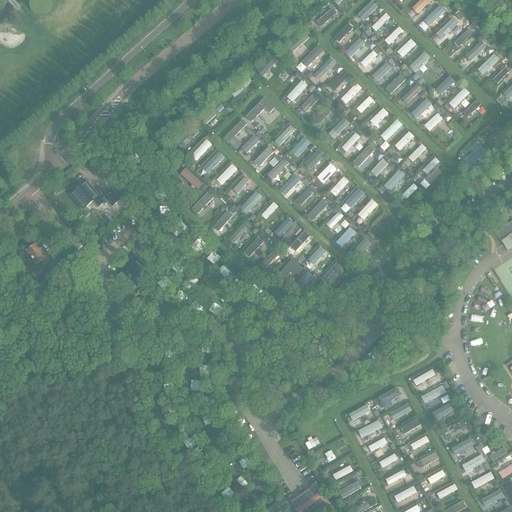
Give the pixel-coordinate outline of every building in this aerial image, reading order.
[(264,98),(246,117),(251,123),(265,110),(269,114),(274,109),(264,98)] [(104,203),(99,197),(87,181),(71,194),(83,210),(94,201),(99,207),(104,203)] [(120,200),(113,191),(105,197),(113,207),(120,200)] [(501,241),(511,233),(511,221),(495,232),(501,241)] [(40,249),(36,244),(27,251),(37,265),(42,261),(45,265),(51,261),(48,257),(42,248),(40,249)] [(120,270),(122,272),(118,275),(132,289),(135,286),(137,288),(144,281),(152,273),(135,255),(126,264),(120,270)] [(292,259),(276,278),(282,283),(293,271),(298,276),(304,270),(292,259)] [(109,285),(101,270),(87,278),(96,293),(109,285)] [(381,271),(366,281),(372,290),(387,280),(381,271)] [(75,285),(68,273),(64,275),(71,287),(75,285)] [(393,407),(390,401),(401,395),(397,388),(378,398),(385,411),(393,407)] [(316,485),(294,500),(291,503),(297,511),(319,511),(330,504),(316,485)]
